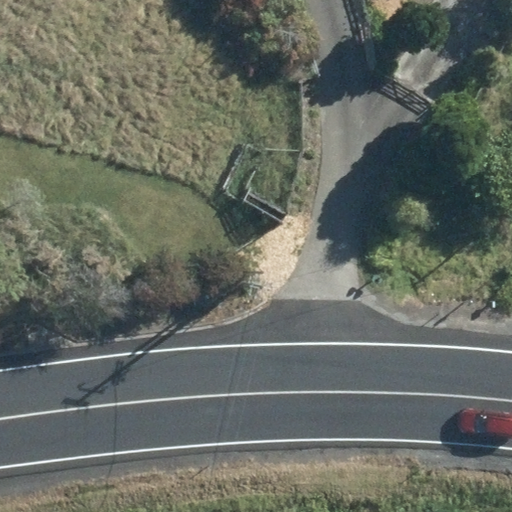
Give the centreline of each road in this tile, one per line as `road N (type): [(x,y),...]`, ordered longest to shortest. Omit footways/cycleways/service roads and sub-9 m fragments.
road 1 (secondary): [(0,423),(296,377),(511,384)]
road 2 (unknown): [(296,377),(345,94),(316,0)]
